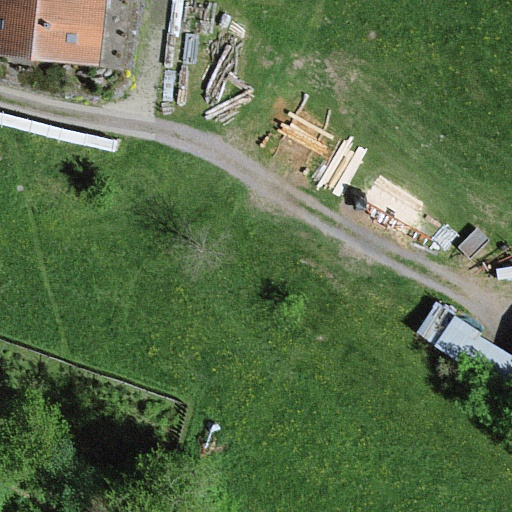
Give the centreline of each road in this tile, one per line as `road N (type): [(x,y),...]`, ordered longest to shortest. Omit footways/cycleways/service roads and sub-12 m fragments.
road 1 (track): [(0,100),(212,152),(426,274)]
road 2 (track): [(301,0),(270,91),(238,134),(212,152)]
